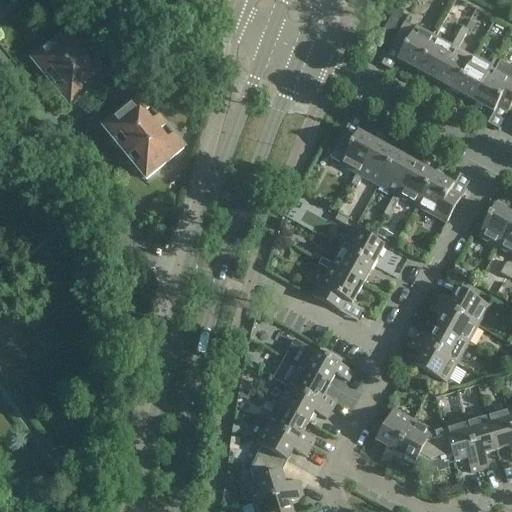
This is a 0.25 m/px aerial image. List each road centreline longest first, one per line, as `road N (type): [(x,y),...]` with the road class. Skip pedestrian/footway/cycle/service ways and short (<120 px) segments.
road 1 (tertiary): [(269,33),(188,272)]
road 2 (tertiary): [(220,281),(301,51)]
road 3 (tertiary): [(188,272),(145,511)]
road 4 (tertiary): [(176,511),(220,281)]
road 5 (residential): [(497,163),(301,51)]
road 6 (residential): [(392,356),(394,336),(497,163)]
road 7 (residential): [(392,356),(274,288)]
